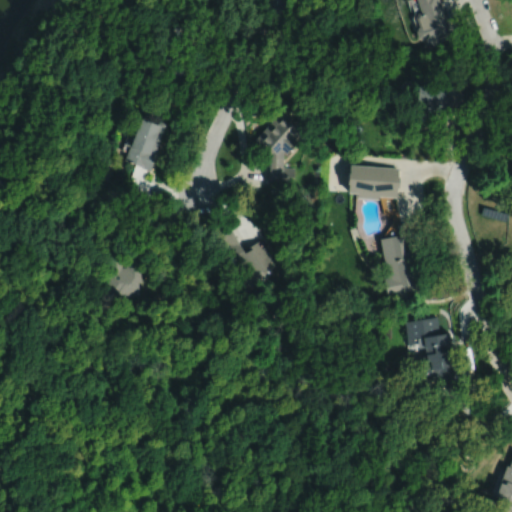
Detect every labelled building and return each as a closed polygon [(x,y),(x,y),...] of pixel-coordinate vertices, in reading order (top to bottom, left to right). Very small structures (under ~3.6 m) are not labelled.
[(120,0),(114,0),(114,7),(124,9),(125,1),(120,0)] [(423,37),(426,36),(428,42),(432,41),(433,43),(451,37),(448,29),(453,27),(443,0),(417,0),(421,9),(418,10),(416,15),(419,24),(418,25),(416,29),(418,35),(423,37)] [(180,28),(162,30),(163,43),(165,43),(167,69),(159,69),(160,83),(167,82),(168,91),(187,90),(186,80),(188,80),(187,65),(190,65),(188,48),(176,49),(176,43),(181,42),(180,28)] [(420,81),(412,105),(413,105),(411,113),(429,120),(433,108),(443,111),(444,109),(448,110),(456,86),(439,80),(436,87),(420,81)] [(270,154),(269,163),(268,163),(266,181),(292,184),(294,166),(282,165),(283,149),(285,152),(296,141),(293,139),(303,128),(281,108),(253,138),(263,147),(264,150),(267,153),(270,154)] [(143,113),(141,118),(134,115),(131,124),(138,126),(125,159),(150,169),(157,151),(152,149),(156,139),(159,140),(166,122),(143,113)] [(349,163),(347,191),(356,191),(356,196),(378,198),(378,194),(395,196),(396,186),(398,186),(399,174),(397,174),(398,166),(349,163)] [(86,209),(84,217),(95,219),(96,212),(86,209)] [(396,223),(398,233),(379,237),(386,276),(382,277),(386,294),(395,292),(396,298),(411,295),(410,289),(421,287),(419,273),(415,274),(415,271),(418,270),(416,261),(413,262),(412,258),(416,257),(414,249),(411,249),(410,244),(420,242),(416,224),(408,226),(407,221),(396,223)] [(230,229),(218,236),(221,243),(217,245),(232,271),(238,267),(248,285),(259,279),(262,284),(270,279),(268,274),(272,272),(270,268),(275,265),(259,239),(247,246),(249,248),(243,251),(230,229)] [(122,252),(105,254),(108,280),(106,280),(107,288),(102,289),(103,299),(119,297),(142,294),(140,281),(144,281),(141,259),(140,259),(139,258),(126,260),(127,266),(123,266),(122,252)] [(436,315),(404,321),(408,343),(417,342),(418,347),(425,346),(427,362),(419,363),(421,377),(432,375),(432,376),(439,375),(441,385),(460,382),(456,357),(452,358),(451,349),(453,349),(449,331),(439,333),(436,315)] [(511,462),(510,467),(502,464),(488,498),(511,507),(511,462)]
